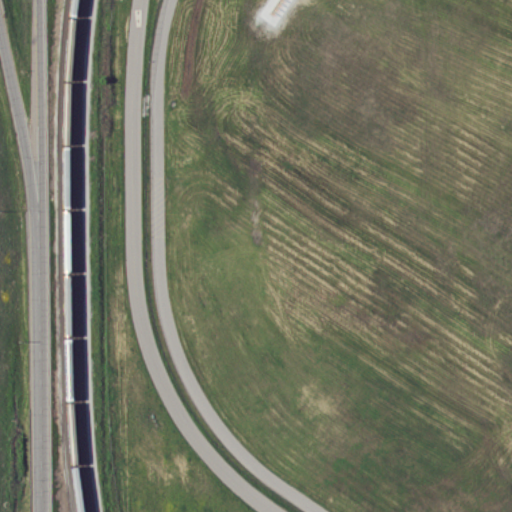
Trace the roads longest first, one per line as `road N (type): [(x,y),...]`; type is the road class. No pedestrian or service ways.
road 1 (residential): [(138,0),(135,269),(147,339),(205,449),(276,511)]
road 2 (secondary): [(39,274),(41,0)]
road 3 (motorway): [(39,274),(31,158),(0,19)]
road 4 (trunk): [(41,511),(39,274)]
